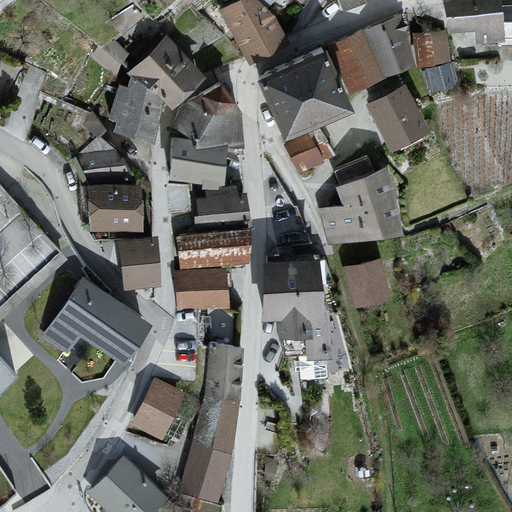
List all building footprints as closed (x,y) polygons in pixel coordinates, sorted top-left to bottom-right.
[(243,0),(227,0),(197,18),(226,66),(268,41),(243,0)] [(323,0),(323,1),(333,17),(431,0),(323,0)] [(497,0),(495,0),(448,6),(450,30),(477,29),(478,42),(500,41),(500,43),(511,42),(511,4),(498,5),(497,0)] [(400,17),(330,49),(351,91),(414,64),(400,17)] [(444,33),(416,37),(419,64),(447,61),(444,33)] [(201,77),(167,41),(131,74),(135,78),(131,91),(121,88),(113,118),(121,120),(118,131),(152,139),(163,97),(173,107),(201,77)] [(322,50),(259,78),(285,137),(348,109),(322,50)] [(0,92),(14,64),(0,57),(0,92)] [(455,85),(450,65),(428,71),(433,91),(455,85)] [(174,132),(173,178),(221,183),(225,144),(239,144),(238,113),(217,84),(182,108),(174,132)] [(405,89),(370,107),(393,150),(427,132),(405,89)] [(319,133),(290,145),(300,168),(329,155),(319,133)] [(82,148),(86,182),(124,178),(120,143),(82,148)] [(346,210),(322,211),(330,241),(399,232),(394,198),(384,172),(339,189),(346,210)] [(201,216),(195,218),(196,235),(178,238),(182,267),(229,260),(247,258),(249,230),(244,196),(237,197),(236,188),(206,191),(207,199),(198,200),(201,216)] [(139,190),(92,191),(92,230),(140,229),(139,190)] [(154,241),(122,244),(126,288),(158,284),(154,241)] [(320,261),(264,265),(267,319),(279,319),(282,356),(298,355),(300,379),(325,377),(323,358),(331,357),(328,318),(324,318),(320,261)] [(379,264),(348,271),(356,305),(387,297),(379,264)] [(224,272),(178,274),(179,307),(225,305),(224,272)] [(82,277),(42,335),(68,353),(82,334),(126,364),(153,326),(82,277)] [(243,351),(213,345),(207,392),(238,397),(243,351)] [(0,391),(17,376),(0,357),(0,391)] [(182,394),(156,381),(135,423),(161,436),(182,394)] [(206,394),(183,489),(217,501),(229,452),(238,399),(206,394)] [(125,461),(92,494),(111,511),(151,511),(164,499),(125,461)]
